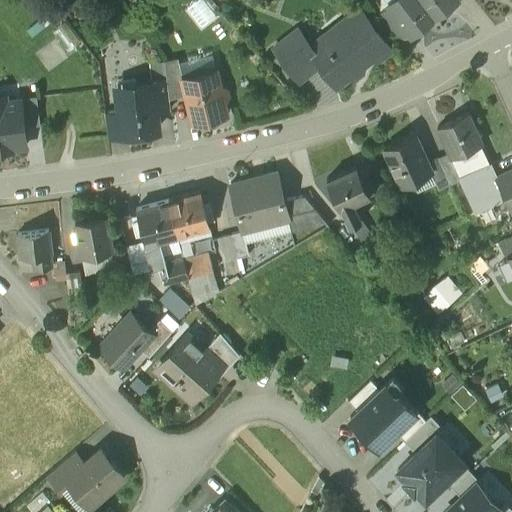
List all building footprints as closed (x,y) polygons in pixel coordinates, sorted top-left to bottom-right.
[(180,0),(202,30),(219,18),(205,0),(180,0)] [(420,0),(391,0),(386,4),(388,5),(408,32),(410,35),(434,17),(420,0)] [(420,0),(434,17),(455,0),(420,0)] [(408,32),(388,5),(378,13),(398,39),(408,32)] [(309,46),(308,47),(320,63),(336,83),(347,75),(354,76),(361,70),(362,63),(371,56),(378,57),(389,48),(359,8),(309,46)] [(297,31),(275,48),(298,80),(320,63),(308,47),(309,46),(297,31)] [(186,94),(178,61),(165,64),(166,77),(169,98),(186,94)] [(215,71),(182,79),(193,121),(225,113),(223,102),(226,96),(225,90),(219,87),(215,71)] [(166,77),(151,79),(151,85),(155,112),(156,111),(170,109),(169,98),(166,77)] [(137,94),(116,96),(121,135),(121,136),(124,135),(128,139),(134,138),(138,134),(155,132),(153,116),(157,115),(156,111),(155,112),(151,85),(136,87),(137,94)] [(36,96),(20,99),(23,126),(40,124),(36,96)] [(0,100),(0,150),(13,149),(13,147),(25,146),(23,126),(20,99),(0,100)] [(118,111),(104,112),(107,136),(121,135),(118,111)] [(467,113),(437,127),(449,153),(452,158),(459,154),(482,144),(467,113)] [(414,134),(384,149),(401,186),(431,172),(432,171),(427,162),(414,134)] [(452,158),(449,153),(438,158),(450,184),(461,179),(460,176),(456,167),(452,158)] [(459,154),(452,158),(456,167),(463,163),(459,154)] [(438,158),(438,157),(427,162),(432,171),(431,172),(439,189),(450,184),(438,158)] [(490,162),(460,176),(461,179),(476,210),(504,197),(495,176),(496,176),(490,162)] [(356,167),(327,180),(341,209),(354,204),(370,196),(366,187),(371,184),(366,174),(361,177),(356,167)] [(511,168),(496,176),(495,176),(504,197),(511,213),(511,168)] [(277,172),(230,184),(242,230),(242,231),(243,231),(288,219),(289,219),(284,200),(277,172)] [(200,192),(168,201),(178,235),(209,227),(208,222),(214,220),(209,201),(203,203),(200,192)] [(326,222),(303,195),(284,200),(289,219),(288,219),(291,231),(326,222)] [(168,201),(136,209),(139,220),(133,221),(137,234),(143,232),(145,243),(178,235),(168,201)] [(354,204),(341,209),(350,226),(362,220),(354,204)] [(106,216),(75,222),(81,256),(113,249),(106,216)] [(378,243),(362,220),(350,226),(365,247),(370,244),(373,247),(378,243)] [(49,230),(17,234),(20,257),(33,256),(51,254),(52,254),(49,230)] [(249,254),(243,231),(242,231),(242,230),(230,234),(237,258),(249,254)] [(230,234),(217,237),(226,273),(239,270),(230,234)] [(128,250),(111,254),(115,267),(131,263),(128,250)] [(383,268),(368,251),(358,260),(372,277),(383,268)] [(208,252),(184,258),(188,275),(212,269),(208,252)] [(51,254),(33,256),(34,269),(52,267),(51,254)] [(184,258),(160,265),(164,282),(188,275),(184,258)] [(80,271),(66,273),(68,297),(83,295),(80,271)] [(426,292),(442,311),(468,290),(453,271),(426,292)] [(419,311),(388,277),(380,285),(413,323),(421,316),(419,311)] [(131,313),(101,345),(123,366),(140,348),(153,334),(149,330),(131,313)] [(172,331),(159,319),(149,330),(153,334),(140,348),(149,356),(172,331)] [(220,332),(204,349),(222,365),(220,368),(224,370),(238,354),(220,332)] [(186,333),(172,349),(177,352),(165,365),(177,376),(171,383),(191,401),(220,368),(222,365),(204,349),(186,333)] [(370,380),(348,400),(357,410),(378,389),(370,380)] [(357,410),(350,416),(379,447),(395,431),(416,411),(417,410),(398,391),(396,394),(385,383),(378,389),(357,410)] [(416,411),(395,431),(404,440),(425,420),(416,411)] [(425,420),(404,440),(415,452),(436,432),(442,427),(431,415),(425,420)] [(464,461),(436,432),(415,452),(398,468),(408,478),(405,480),(415,490),(417,488),(426,497),(445,479),(462,463),(464,461)] [(124,476),(100,449),(84,463),(66,478),(67,480),(90,506),(124,476)] [(73,452),(47,475),(59,487),(67,480),(66,478),(84,463),(73,452)] [(471,472),(462,463),(445,479),(454,488),(471,472)] [(479,480),(471,472),(454,488),(462,497),(476,483),(479,480)] [(498,511),(501,509),(476,483),(462,497),(445,511),(498,511)] [(235,511),(224,501),(213,511),(211,509),(207,511),(235,511)]
